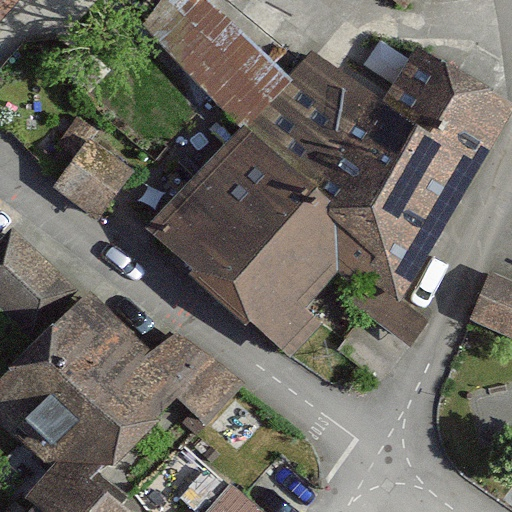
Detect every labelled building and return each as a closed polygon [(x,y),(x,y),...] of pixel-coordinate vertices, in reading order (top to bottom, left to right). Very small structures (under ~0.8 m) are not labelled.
[(0,0),(0,29),(29,0),(0,0)] [(249,139),(292,83),(208,0),(169,0),(142,38),(161,55),(216,108),(249,139)] [(390,0),(408,13),(418,0),(390,0)] [(249,139),(315,203),(434,265),(511,124),(511,107),(421,51),(385,107),(313,56),(292,83),(249,139)] [(180,140),(216,108),(161,55),(129,88),(180,140)] [(234,321),(315,203),(249,139),(196,187),(159,252),(234,321)] [(101,226),(140,188),(101,149),(62,187),(101,226)] [(434,265),(315,203),(234,321),(261,345),(295,368),(325,329),(307,315),(332,288),(411,348),(429,323),(405,307),(434,265)] [(0,254),(0,316),(24,339),(70,289),(15,238),(0,254)] [(511,290),(496,283),(476,325),(511,341),(511,290)] [(0,425),(53,474),(90,474),(119,476),(166,431),(159,419),(178,401),(212,430),(247,393),(177,334),(155,359),(95,302),(0,387),(0,425)] [(132,511),(90,474),(53,474),(30,501),(41,511),(132,511)] [(215,511),(259,511),(233,490),(215,511)]
